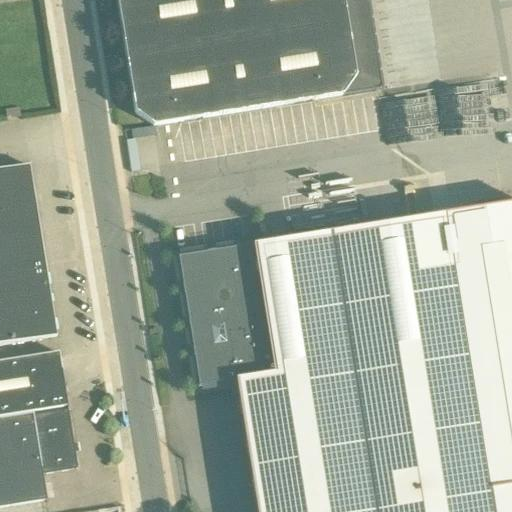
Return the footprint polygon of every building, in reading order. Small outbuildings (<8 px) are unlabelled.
[(115,0),(134,114),(152,128),(378,91),(363,0),(115,0)] [(429,116),(475,108),(472,88),(425,96),(429,116)] [(29,167),(0,171),(0,347),(56,338),(33,193),(29,167)] [(505,221),(503,207),(467,213),(469,227),(505,221)] [(445,217),(179,259),(199,387),(235,381),(255,511),(511,511),(511,487),(489,491),(445,217)] [(59,354),(0,363),(0,509),(47,502),(43,476),(77,470),(59,354)]
